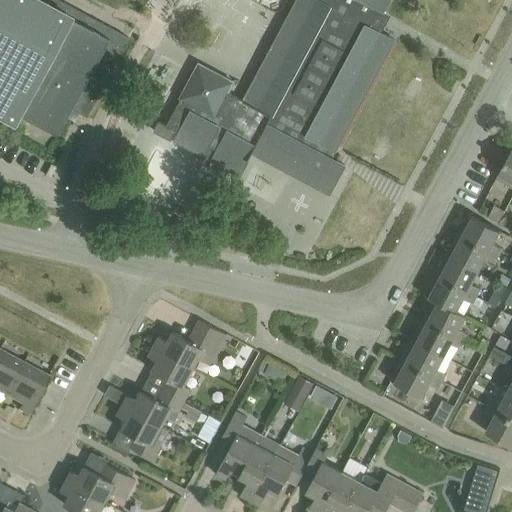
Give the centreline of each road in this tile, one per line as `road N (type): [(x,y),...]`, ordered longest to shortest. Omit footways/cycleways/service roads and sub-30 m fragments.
road 1 (unclassified): [(491,100),(399,267),(366,302),(304,301),(133,267)]
road 2 (residential): [(0,444),(24,457),(52,446),(106,346),(133,267)]
road 3 (unclassified): [(133,267),(0,236)]
